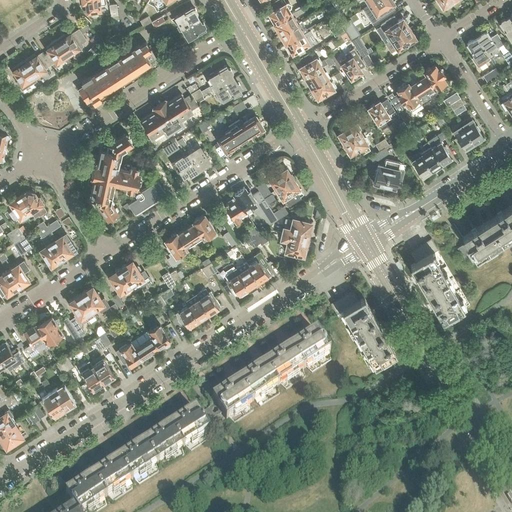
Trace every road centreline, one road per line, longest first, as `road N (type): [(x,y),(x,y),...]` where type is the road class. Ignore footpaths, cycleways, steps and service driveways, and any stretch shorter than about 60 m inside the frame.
road 1 (residential): [(0,481),(331,264)]
road 2 (tertiary): [(511,494),(367,247)]
road 3 (residential): [(41,157),(241,28)]
road 4 (residential): [(105,253),(301,130)]
road 5 (residential): [(301,130),(441,40)]
road 6 (residential): [(401,219),(511,148)]
road 7 (residential): [(511,147),(441,40)]
road 8 (residential): [(0,322),(105,253)]
road 9 (tertiary): [(361,237),(301,130)]
